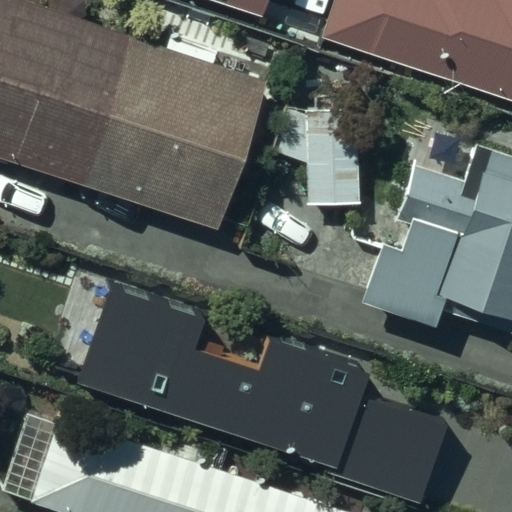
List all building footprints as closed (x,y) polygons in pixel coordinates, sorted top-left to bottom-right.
[(243,77),(9,0),(0,0),(0,161),(193,226),(243,77)] [(201,0),(242,14),(246,0),(201,0)] [(511,0),(317,0),(306,34),(511,104),(511,0)] [(290,165),(291,204),(345,203),(344,110),(279,111),(265,149),(282,155),(282,165),(290,165)] [(362,239),(339,298),(412,326),(424,296),(479,317),(476,323),(497,331),(511,292),(511,158),(472,143),(457,181),(398,158),(376,214),(387,218),(376,245),(362,239)] [(0,275),(0,332),(22,339),(39,288),(0,275)] [(223,368),(206,412),(332,460),(363,380),(257,339),(243,375),(223,368)] [(337,511),(42,414),(14,498),(56,511),(337,511)] [(355,443),(342,479),(387,495),(400,459),(355,443)]
